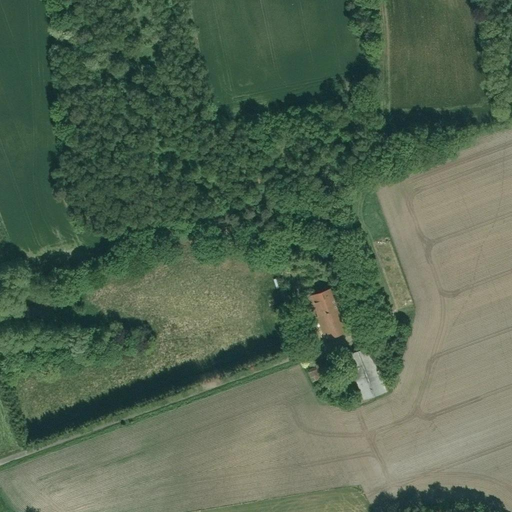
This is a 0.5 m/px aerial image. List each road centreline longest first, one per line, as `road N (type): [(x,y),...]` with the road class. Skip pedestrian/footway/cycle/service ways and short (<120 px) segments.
road 1 (track): [(511,118),(363,173),(376,81),(369,0)]
road 2 (track): [(305,354),(0,465)]
